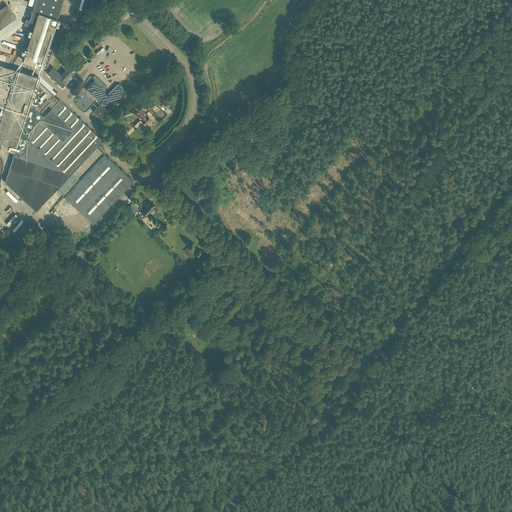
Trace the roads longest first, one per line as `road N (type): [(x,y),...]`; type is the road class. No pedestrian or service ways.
road 1 (unclassified): [(225,511),(362,370),(511,182)]
road 2 (track): [(255,263),(489,15)]
road 3 (track): [(0,449),(135,336)]
road 4 (track): [(135,336),(236,255)]
